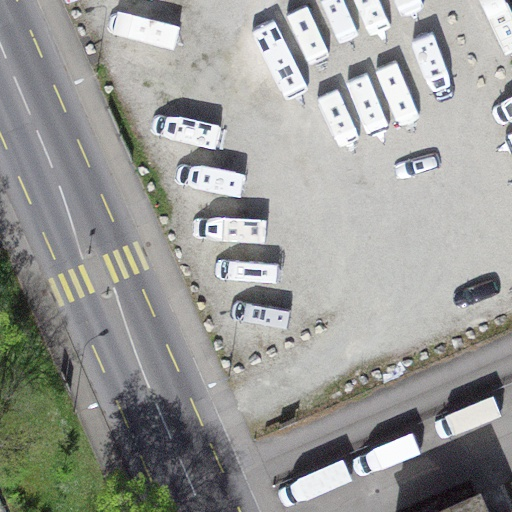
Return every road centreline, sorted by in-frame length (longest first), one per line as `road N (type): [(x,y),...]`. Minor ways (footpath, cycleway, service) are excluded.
road 1 (secondary): [(200,511),(0,39)]
road 2 (unknown): [(340,511),(511,421)]
